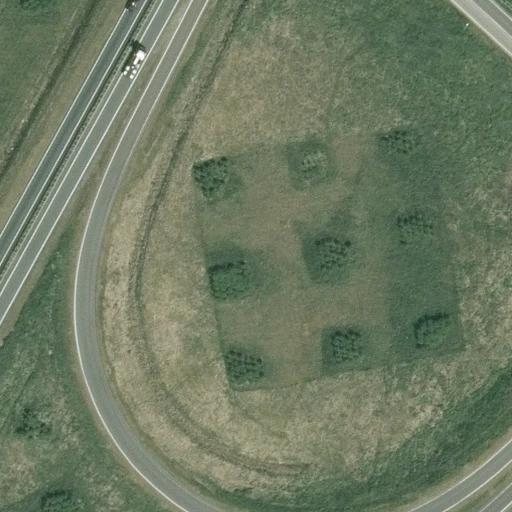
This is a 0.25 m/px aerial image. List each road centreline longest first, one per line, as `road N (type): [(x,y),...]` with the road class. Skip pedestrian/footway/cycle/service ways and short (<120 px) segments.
road 1 (trunk): [(194,511),(127,452),(99,402),(81,312),(91,242),(129,142),(201,0)]
road 2 (trunk): [(0,316),(175,0)]
road 3 (trunk): [(139,0),(0,251)]
